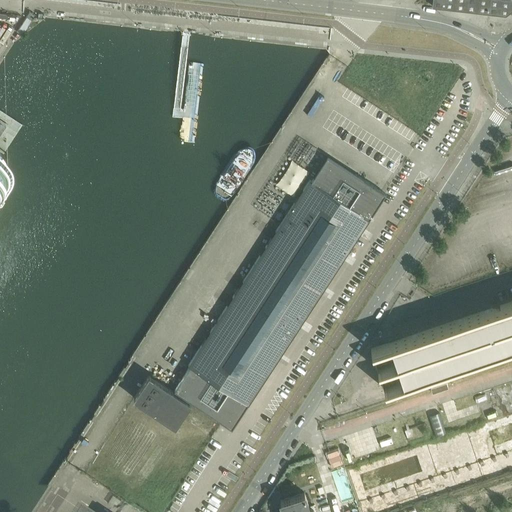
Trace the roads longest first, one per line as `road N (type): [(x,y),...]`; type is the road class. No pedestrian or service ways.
road 1 (unclassified): [(241,511),(511,94)]
road 2 (unclassified): [(501,50),(414,17),(257,0)]
